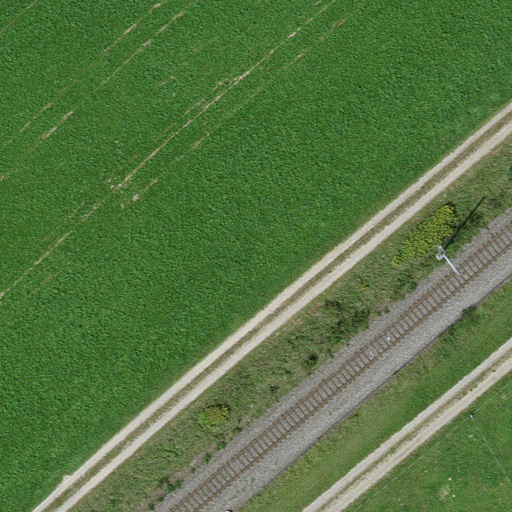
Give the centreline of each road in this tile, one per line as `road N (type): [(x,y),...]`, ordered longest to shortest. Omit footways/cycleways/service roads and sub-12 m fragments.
road 1 (track): [(511,146),(86,511)]
road 2 (track): [(322,511),(511,351)]
